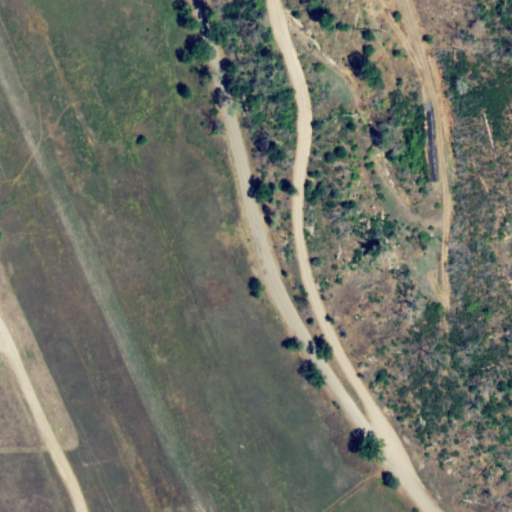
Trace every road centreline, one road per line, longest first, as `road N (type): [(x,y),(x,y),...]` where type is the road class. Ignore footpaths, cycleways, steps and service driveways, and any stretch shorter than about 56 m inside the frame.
road 1 (tertiary): [(433,511),(374,443),(285,305),(201,0)]
road 2 (residential): [(422,500),(306,275),(306,102),(280,0)]
road 3 (residential): [(0,342),(76,511)]
